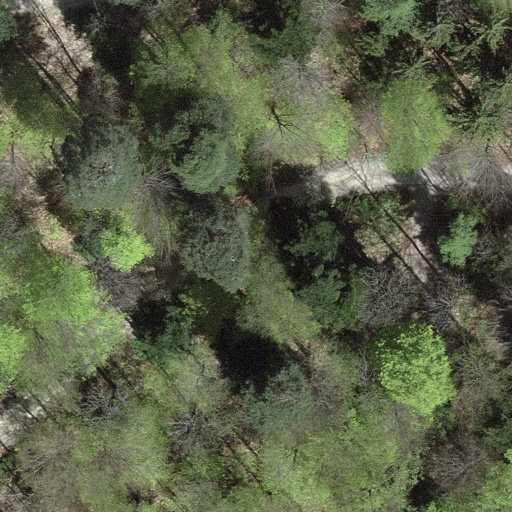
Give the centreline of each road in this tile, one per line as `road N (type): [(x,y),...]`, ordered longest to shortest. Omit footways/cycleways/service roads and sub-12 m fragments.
road 1 (track): [(466,177),(355,179),(254,219),(182,265),(14,419)]
road 2 (track): [(419,511),(466,177)]
